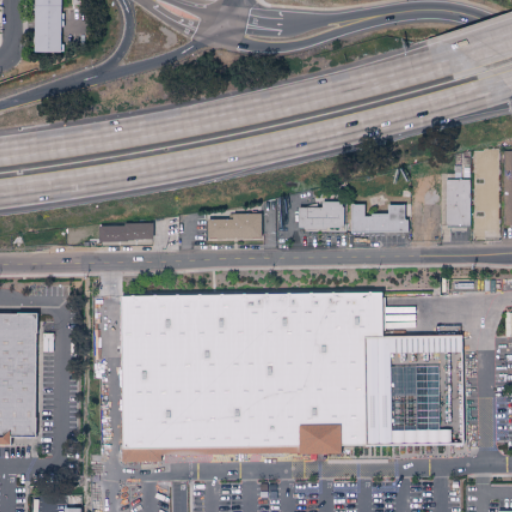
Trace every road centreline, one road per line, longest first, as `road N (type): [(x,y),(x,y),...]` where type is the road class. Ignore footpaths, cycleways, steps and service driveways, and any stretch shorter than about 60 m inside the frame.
road 1 (motorway): [(0,194),(182,166),(508,89)]
road 2 (motorway): [(0,195),(207,167),(511,106)]
road 3 (residential): [(0,269),(511,258)]
road 4 (motorway): [(464,54),(200,122),(0,153)]
road 5 (motorway): [(125,0),(133,39),(114,67),(0,108)]
road 6 (tertiary): [(221,41),(299,48),(408,16)]
road 7 (motorway): [(221,41),(55,93)]
road 8 (tertiary): [(408,16),(283,27)]
